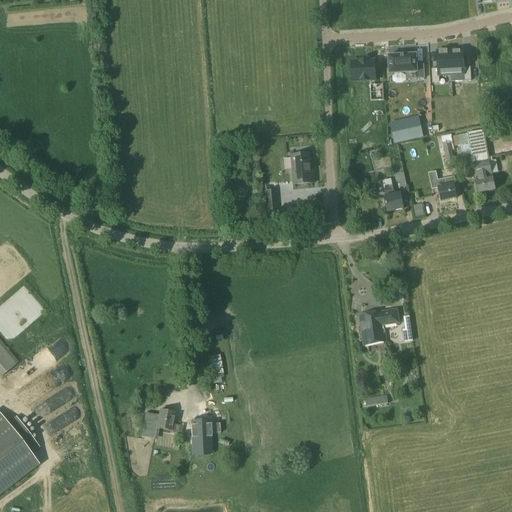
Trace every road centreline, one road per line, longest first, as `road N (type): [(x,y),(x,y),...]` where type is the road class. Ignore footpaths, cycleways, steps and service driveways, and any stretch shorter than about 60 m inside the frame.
road 1 (tertiary): [(336,240),(212,248),(129,240),(65,215),(0,172)]
road 2 (track): [(120,511),(62,232),(65,215)]
road 3 (residential): [(336,240),(325,40)]
road 4 (residential): [(325,40),(446,34),(511,19)]
road 5 (tertiary): [(511,205),(336,240)]
